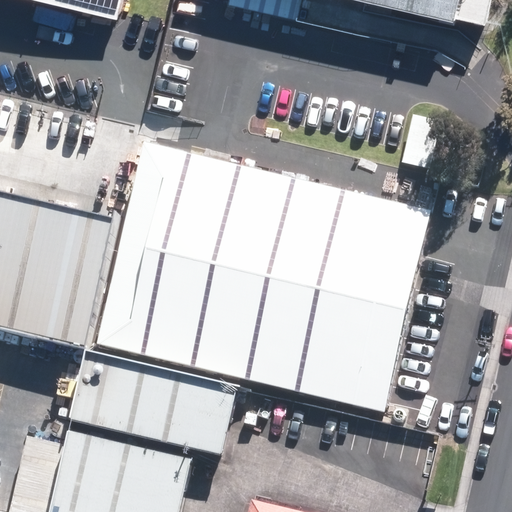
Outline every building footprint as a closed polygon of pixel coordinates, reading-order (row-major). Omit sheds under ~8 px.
[(431,0),(480,12),(482,0),(431,0)] [(366,39),(328,31),(324,50),(363,57),(366,39)] [(408,47),(369,40),(366,58),(405,65),(408,47)] [(436,207),(150,133),(103,315),(389,389),(436,207)] [(0,314),(79,335),(114,203),(0,173),(0,314)] [(104,329),(85,401),(199,431),(231,439),(250,366),(104,329)] [(391,399),(387,419),(433,430),(438,410),(391,399)] [(85,401),(56,511),(177,511),(199,431),(85,401)]
